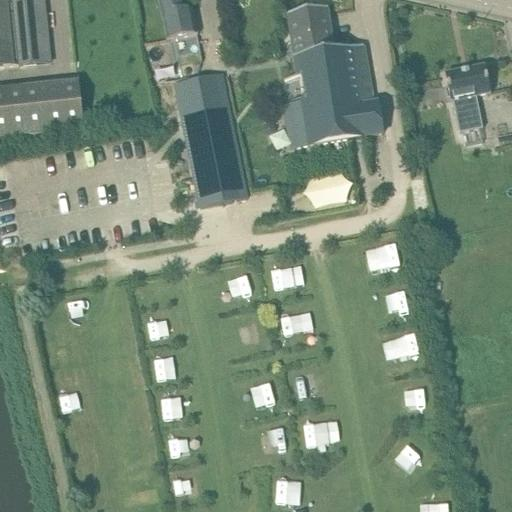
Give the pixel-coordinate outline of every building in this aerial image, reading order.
[(0,0),(0,70),(50,65),(43,0),(0,0)] [(157,0),(166,43),(198,36),(192,10),(186,11),(183,0),(157,0)] [(302,103),(283,107),(291,150),(324,144),(349,140),(382,134),(377,103),(373,103),(367,67),(363,47),(334,53),(327,10),(287,17),(290,37),(302,103)] [(445,76),(449,96),(450,103),(452,102),(458,135),(481,130),(478,114),(479,114),(475,97),(490,94),(485,68),(445,76)] [(174,85),(199,207),(245,197),(220,76),(174,85)] [(0,90),(0,141),(83,132),(77,81),(0,90)]
